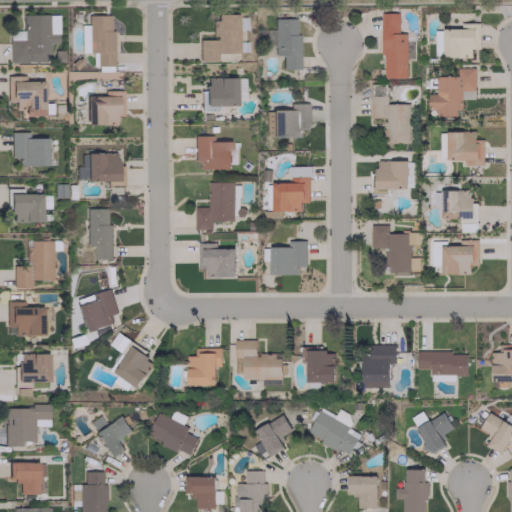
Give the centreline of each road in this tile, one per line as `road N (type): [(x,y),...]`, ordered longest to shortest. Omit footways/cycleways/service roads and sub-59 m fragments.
road 1 (residential): [(164,302),(511,306)]
road 2 (residential): [(154,0),(156,287),(164,302)]
road 3 (residential): [(337,42),(338,307)]
